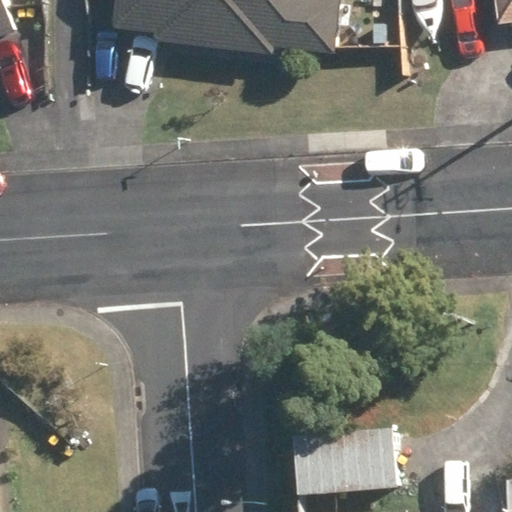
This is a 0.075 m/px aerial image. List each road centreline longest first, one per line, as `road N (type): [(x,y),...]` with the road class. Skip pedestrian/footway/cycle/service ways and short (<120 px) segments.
road 1 (residential): [(178,228),(511,207)]
road 2 (residential): [(195,511),(178,228)]
road 3 (residential): [(0,237),(178,228)]
